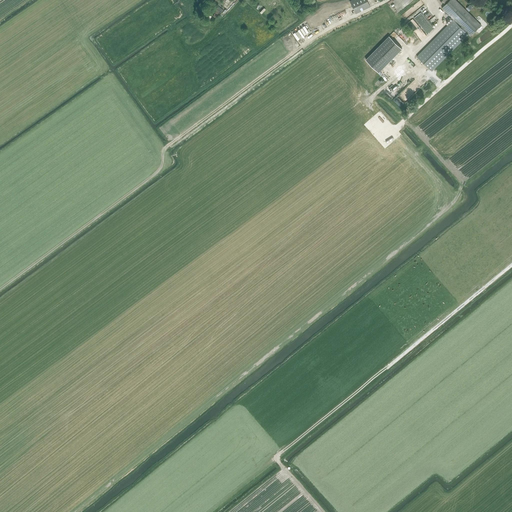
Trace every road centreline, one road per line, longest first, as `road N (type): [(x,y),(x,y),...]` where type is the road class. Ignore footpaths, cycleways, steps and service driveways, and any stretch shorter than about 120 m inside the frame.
road 1 (track): [(292,479),(276,456),(511,266)]
road 2 (track): [(167,147),(302,46),(390,0)]
road 3 (track): [(0,290),(158,169),(167,147)]
road 4 (track): [(367,124),(382,140),(511,25)]
